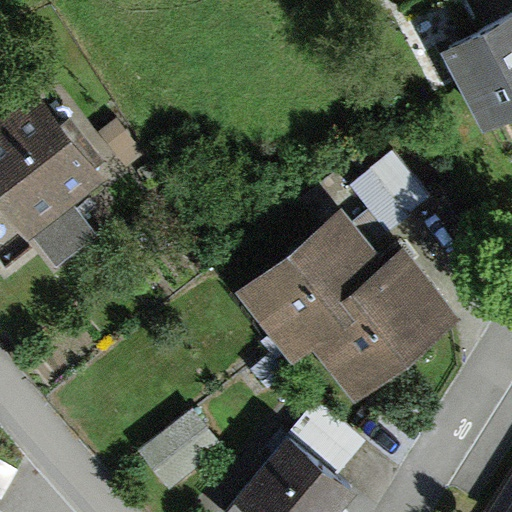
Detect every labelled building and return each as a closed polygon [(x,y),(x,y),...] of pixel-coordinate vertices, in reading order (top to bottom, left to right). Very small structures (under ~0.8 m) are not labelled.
[(511,13),(443,53),(487,131),(511,116),(511,13)] [(104,179),(37,93),(0,121),(0,248),(8,260),(39,236),(58,259),(93,232),(71,204),(104,179)] [(353,182),(383,220),(416,194),(386,156),(353,182)] [(330,214),(236,288),(277,339),(300,321),(343,375),(428,309),(386,256),(371,267),(330,214)] [(204,442),(181,412),(136,447),(160,477),(204,442)] [(277,445),(224,511),(225,511),(311,511),(331,488),(277,445)] [(511,511),(511,483),(493,511),(511,511)]
